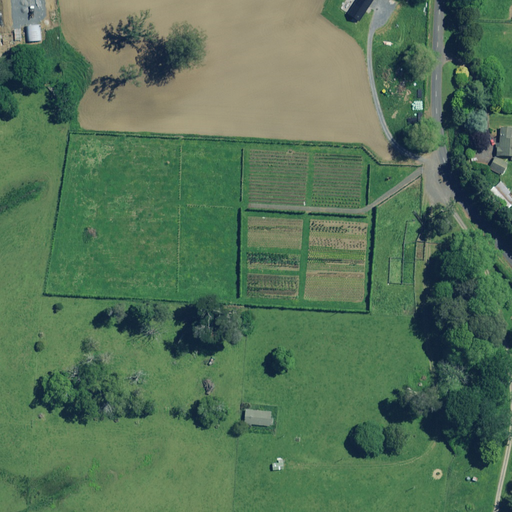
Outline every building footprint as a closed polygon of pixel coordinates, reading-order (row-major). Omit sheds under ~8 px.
[(40,41),(39,25),(26,26),(27,42),(40,41)] [(511,128),(502,128),(501,144),(496,144),(496,156),(510,157),(510,161),(511,160),(511,139),(510,139),(511,128)] [(507,163),(495,158),(489,170),(502,175),(507,163)] [(509,193),(500,182),(491,189),(507,208),(511,204),(511,200),(508,195),(509,193)] [(271,412),(245,410),(244,425),(270,427),(271,412)]
